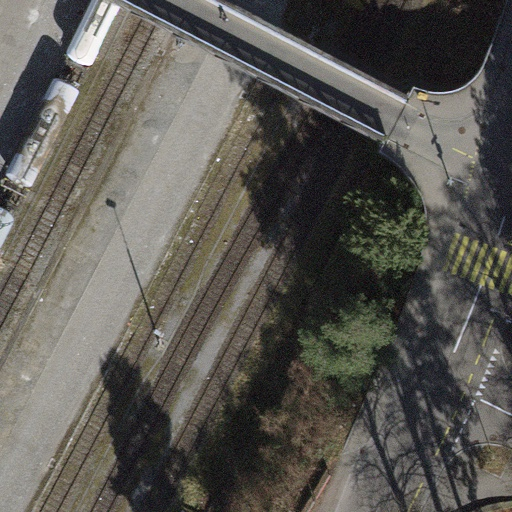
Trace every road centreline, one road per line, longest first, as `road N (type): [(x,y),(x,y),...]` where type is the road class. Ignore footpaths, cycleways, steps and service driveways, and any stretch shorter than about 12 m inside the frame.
road 1 (unclassified): [(432,385),(511,189)]
road 2 (unclassified): [(380,511),(432,385)]
road 3 (unclassified): [(399,122),(511,176)]
